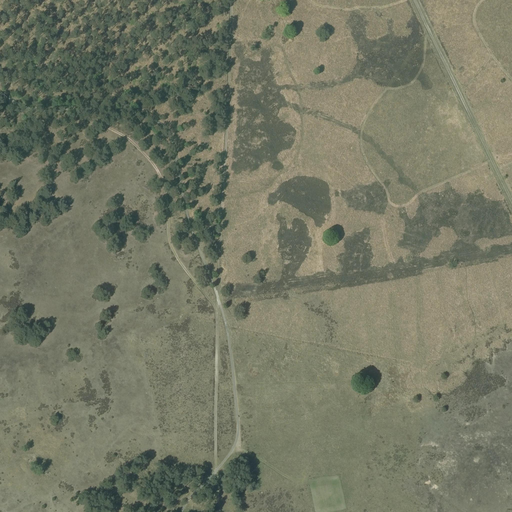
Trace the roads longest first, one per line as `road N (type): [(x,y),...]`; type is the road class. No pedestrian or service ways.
road 1 (track): [(218,511),(216,307),(231,0)]
road 2 (track): [(511,201),(414,0)]
